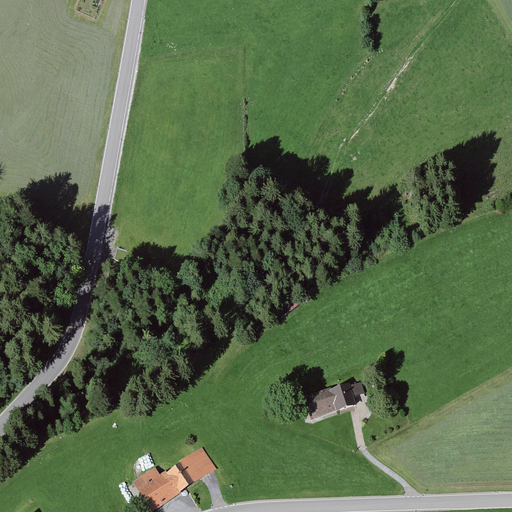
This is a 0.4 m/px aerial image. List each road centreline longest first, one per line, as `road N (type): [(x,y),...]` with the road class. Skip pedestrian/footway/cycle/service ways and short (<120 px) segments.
road 1 (tertiary): [(139,0),(71,340),(0,427)]
road 2 (tertiary): [(225,511),(511,499)]
road 3 (track): [(412,503),(396,477),(364,452),(359,400)]
